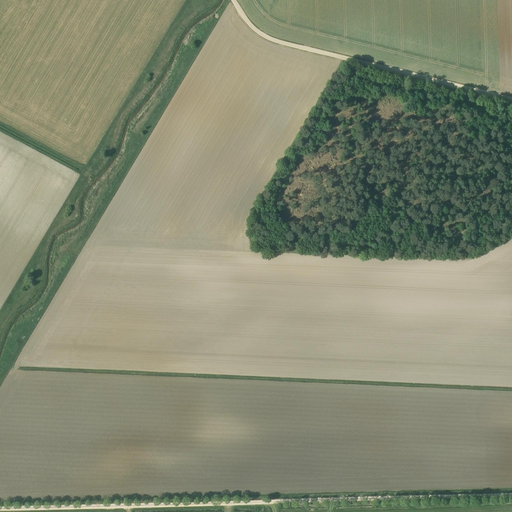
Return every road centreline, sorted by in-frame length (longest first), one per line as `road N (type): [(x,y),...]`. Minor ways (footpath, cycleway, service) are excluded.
road 1 (track): [(511,495),(0,508)]
road 2 (track): [(232,0),(263,37),(511,100)]
